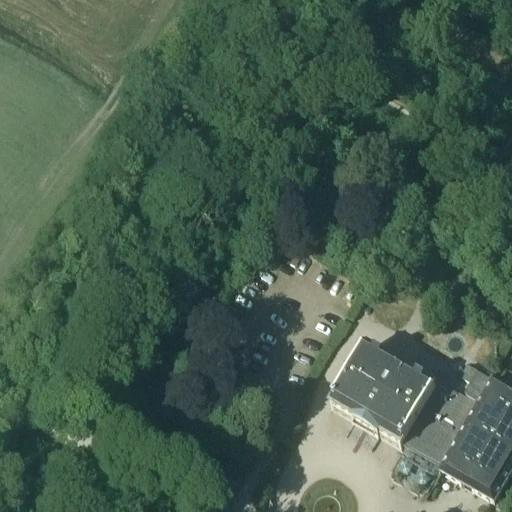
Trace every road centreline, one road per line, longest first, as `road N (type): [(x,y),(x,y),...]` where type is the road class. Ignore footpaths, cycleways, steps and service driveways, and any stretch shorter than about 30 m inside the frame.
road 1 (track): [(0,461),(26,426),(219,511)]
road 2 (track): [(288,511),(297,476),(325,460),(356,467),(368,479),(375,511)]
